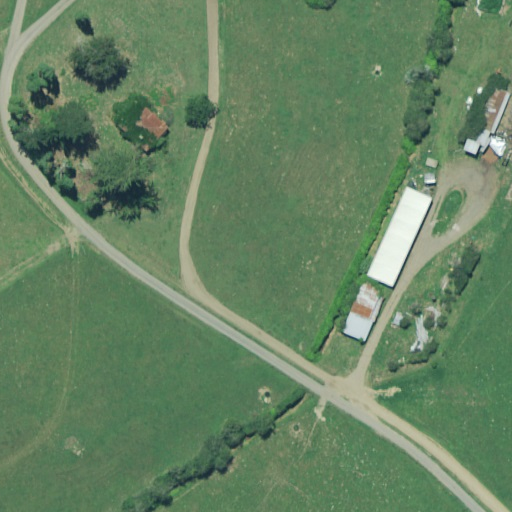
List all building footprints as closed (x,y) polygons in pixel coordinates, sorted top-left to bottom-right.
[(511,95),(511,93),(497,88),(482,127),(497,133),(511,95)] [(152,157),(174,130),(137,100),(115,127),(152,157)] [(483,144),(470,140),(466,151),(479,155),(483,144)] [(434,198),(410,188),(371,275),(395,286),(434,198)] [(388,292),(366,283),(346,333),(368,342),(388,292)]
